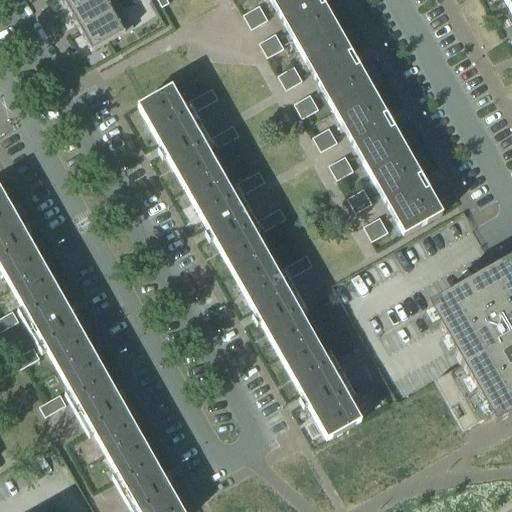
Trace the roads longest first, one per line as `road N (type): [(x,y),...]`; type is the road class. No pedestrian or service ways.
road 1 (residential): [(0,74),(216,454),(243,454),(251,439),(5,0)]
road 2 (residential): [(511,212),(395,0)]
